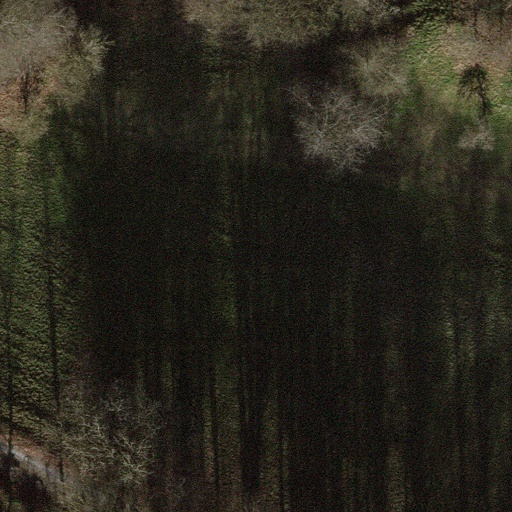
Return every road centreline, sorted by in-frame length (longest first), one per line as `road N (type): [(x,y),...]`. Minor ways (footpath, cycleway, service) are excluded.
road 1 (track): [(511,162),(357,138),(178,125),(0,57)]
road 2 (track): [(0,455),(110,511)]
